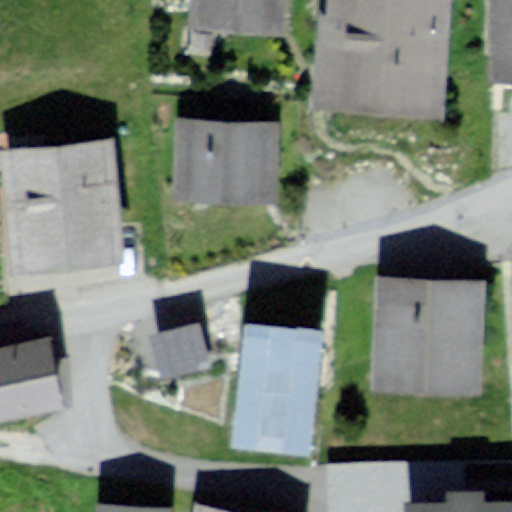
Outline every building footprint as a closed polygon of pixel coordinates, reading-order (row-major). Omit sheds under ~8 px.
[(286,0),(196,0),(194,29),(284,35),(286,0)] [(448,0),(323,0),(313,98),(437,111),(448,0)] [(511,0),(490,0),(487,76),(511,77),(511,0)] [(281,128),(184,121),(178,197),(275,205),(281,128)] [(110,135),(3,144),(14,268),(122,258),(110,135)] [(484,285),(375,279),(369,391),(478,396),(484,285)] [(318,338),(247,330),(233,445),(305,453),(318,338)] [(54,341),(0,349),(0,421),(65,411),(54,341)] [(511,511),(511,502),(430,503),(430,511),(511,511)]
